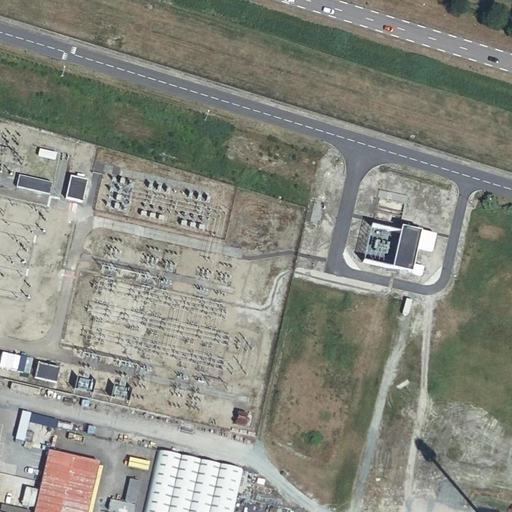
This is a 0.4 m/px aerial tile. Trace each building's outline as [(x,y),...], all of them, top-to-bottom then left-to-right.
[(56,162),(58,155),(40,150),(38,157),(56,162)] [(53,186),(20,177),(17,188),(50,196),(53,186)] [(88,182),(72,179),(68,200),(83,203),(88,182)] [(60,368),(40,363),(36,378),(57,383),(60,368)] [(49,449),(34,511),(86,511),(98,460),(49,449)] [(233,511),(244,469),(159,449),(143,511),(233,511)] [(124,511),(133,511),(141,480),(131,478),(125,502),(111,499),(108,508),(124,511)] [(0,511),(30,511),(31,510),(2,503),(0,511)]
